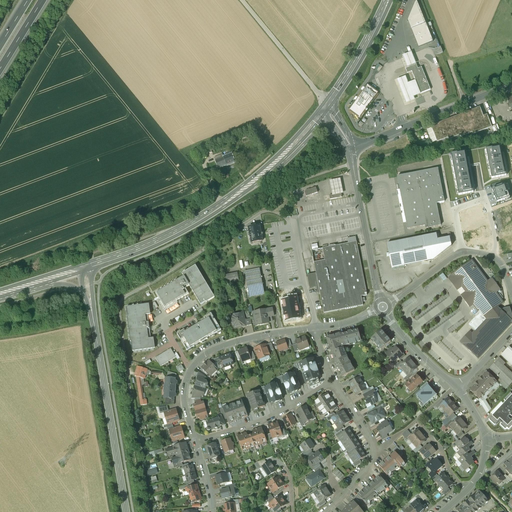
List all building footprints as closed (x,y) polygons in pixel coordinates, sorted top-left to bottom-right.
[(415,0),(408,21),(418,48),(433,42),(415,0)] [(406,68),(416,64),(414,59),(411,52),(402,56),(404,63),(406,68)] [(416,64),(406,68),(404,69),(406,74),(411,72),(415,81),(420,94),(430,90),(421,68),(418,69),(416,64)] [(420,94),(415,81),(412,82),(408,84),(407,81),(405,77),(396,80),(398,84),(401,92),(403,98),(406,104),(415,101),(414,97),(418,96),(420,95),(420,94)] [(355,103),(349,111),(359,119),(378,93),(367,85),(365,89),(364,88),(362,91),(363,92),(358,99),(357,98),(354,102),(355,103)] [(480,109),(427,130),(432,143),(436,141),(437,142),(448,138),(449,139),(460,135),(461,137),(472,133),(472,134),(492,127),(487,116),(484,117),(480,109)] [(500,146),(486,149),(489,164),(503,161),(500,146)] [(451,154),(453,168),(468,165),(466,151),(451,154)] [(233,154),(224,158),(227,166),(235,163),(233,159),(235,159),(233,154)] [(227,166),(224,158),(221,159),(220,156),(214,158),(218,169),(227,166)] [(503,161),(489,164),(492,178),(506,175),(503,161)] [(453,168),(456,181),(471,179),(468,165),(453,168)] [(438,168),(397,177),(407,229),(425,226),(425,229),(441,226),(436,204),(444,202),(444,201),(438,168)] [(331,191),(332,195),(332,196),(341,194),(343,194),(342,189),(340,178),(329,181),(331,191)] [(471,179),(456,181),(459,195),(473,192),(471,179)] [(495,197),(496,202),(510,198),(505,185),(502,186),(502,185),(496,187),(496,188),(492,189),(494,194),(493,195),(494,198),(495,197)] [(316,188),(304,192),(306,197),(317,193),(316,188)] [(259,226),(248,228),(251,243),(263,241),(259,226)] [(436,234),(387,244),(392,268),(422,263),(418,244),(437,240),(436,234)] [(437,240),(418,244),(422,263),(429,263),(451,247),(449,238),(437,240)] [(348,243),(322,248),(325,260),(314,262),(324,313),(363,305),(361,296),(367,295),(356,242),(348,243)] [(487,282),(471,260),(451,276),(448,278),(470,307),(473,305),(479,312),(483,318),(497,307),(503,303),(495,293),(500,290),(492,279),(487,282)] [(206,302),(215,297),(196,265),(185,272),(185,271),(183,273),(182,274),(183,276),(176,281),(175,280),(174,282),(172,283),(172,282),(170,284),(169,285),(168,284),(167,286),(166,287),(165,286),(163,288),(162,289),(161,288),(160,290),(155,293),(160,301),(159,302),(164,311),(178,303),(177,301),(189,294),(185,288),(189,286),(200,305),(205,302),(206,302)] [(259,268),(244,271),(249,297),(264,294),(259,268)] [(237,273),(222,276),(224,286),(239,283),(237,273)] [(131,306),(126,307),(128,317),(127,317),(130,341),(131,341),(132,351),(155,348),(153,338),(151,338),(147,314),(150,314),(149,304),(142,305),(142,304),(139,305),(138,305),(138,304),(135,306),(134,306),(134,305),(131,306)] [(497,307),(483,318),(479,312),(474,316),(475,318),(474,321),(470,326),(475,331),(472,334),(469,332),(460,342),(478,359),(511,324),(511,321),(511,320),(511,319),(511,316),(510,310),(502,312),(497,307)] [(266,310),(253,312),(254,315),(252,315),(253,318),(252,318),(254,326),(257,325),(257,324),(264,322),(264,323),(269,323),(267,316),(266,310)] [(243,312),(230,315),(233,329),(246,326),(244,320),(243,312)] [(185,331),(184,330),(177,334),(187,351),(194,346),(200,342),(201,343),(207,339),(207,338),(214,334),(214,335),(221,330),(211,313),(204,318),(205,320),(185,331)] [(348,333),(341,335),(341,334),(344,346),(361,341),(358,330),(351,332),(351,331),(348,332),(348,333)] [(390,342),(381,331),(371,339),(374,343),(377,347),(378,347),(381,350),(390,342)] [(341,334),(326,338),(328,343),(327,343),(328,346),(329,346),(331,352),(343,348),(343,347),(344,346),(341,334)] [(305,337),(300,339),(299,340),(298,339),(296,340),(297,344),(300,350),(305,348),(304,346),(308,345),(305,337)] [(285,340),(276,343),(279,351),(287,348),(285,342),(285,340)] [(297,344),(291,346),(292,347),(294,353),(300,350),(297,344)] [(266,345),(255,349),(258,360),(259,359),(259,358),(265,356),(265,357),(270,355),(268,352),(266,345)] [(511,349),(509,347),(501,355),(508,362),(511,357),(511,349)] [(246,348),(238,351),(242,362),(250,359),(248,354),(246,348)] [(331,352),(332,355),(335,362),(346,356),(346,354),(345,354),(343,348),(331,352)] [(391,351),(387,354),(387,355),(392,360),(395,360),(395,359),(397,359),(398,358),(402,355),(401,354),(395,348),(391,351)] [(171,349),(163,353),(168,362),(176,357),(171,349)] [(168,362),(163,353),(155,358),(160,366),(168,362)] [(220,358),(219,358),(221,363),(222,365),(223,368),(233,364),(230,354),(220,358)] [(346,356),(335,362),(343,377),(354,371),(346,356)] [(219,357),(214,359),(216,363),(219,367),(222,365),(221,363),(219,358),(220,358),(219,357)] [(403,364),(399,367),(403,372),(413,363),(409,358),(403,364)] [(300,364),(299,364),(301,369),(303,374),(302,374),(302,375),(305,384),(307,384),(306,383),(309,382),(309,383),(318,380),(318,378),(320,378),(313,359),(300,364)] [(511,382),(511,374),(503,366),(497,360),(489,369),(502,381),(500,384),(506,389),(511,382)] [(209,361),(206,364),(206,363),(203,365),(204,366),(202,368),(205,372),(205,373),(206,375),(208,374),(210,377),(217,370),(213,366),(209,361)] [(413,363),(403,372),(407,376),(411,373),(417,368),(413,363)] [(147,369),(137,367),(135,376),(136,377),(141,405),(147,405),(146,400),(143,400),(140,378),(144,379),(147,369)] [(413,375),(411,373),(407,376),(404,379),(406,381),(413,375)] [(294,374),(291,375),(287,376),(287,377),(282,379),(284,382),(285,384),(284,384),(286,390),(287,390),(289,394),(292,392),(292,393),(297,391),(297,389),(300,388),(296,379),(294,374)] [(482,377),(481,378),(491,387),(496,382),(487,374),(486,374),(482,378),(482,377)] [(272,379),(274,385),(276,385),(277,386),(284,382),(282,379),(281,375),(272,379)] [(422,382),(417,376),(412,380),(411,379),(409,381),(410,382),(405,386),(410,392),(422,382)] [(204,379),(198,377),(197,378),(195,386),(205,389),(209,390),(210,388),(206,381),(205,382),(204,379)] [(167,378),(166,378),(165,385),(166,385),(166,388),(175,389),(176,384),(177,384),(177,382),(175,381),(175,379),(167,378)] [(355,380),(350,383),(353,389),(363,384),(359,378),(355,380)] [(476,383),(485,393),(491,387),(481,378),(478,381),(479,381),(477,382),(476,383)] [(485,393),(476,383),(474,385),(474,386),(471,390),(471,391),(479,399),(480,399),(485,393)] [(363,384),(353,389),(356,395),(362,392),(366,390),(363,384)] [(268,388),(265,389),(267,394),(270,403),(273,402),(273,403),(279,401),(282,399),(280,396),(281,395),(279,390),(278,390),(277,386),(276,385),(274,385),(272,386),(268,387),(268,388)] [(437,395),(428,385),(416,396),(417,397),(424,406),(437,395)] [(205,389),(195,386),(192,395),(202,396),(203,396),(205,389)] [(175,389),(166,388),(166,392),(165,392),(164,399),(165,399),(173,399),(174,397),(176,396),(176,395),(175,394),(175,389)] [(259,391),(247,395),(253,410),(264,406),(259,391)] [(327,393),(315,402),(317,406),(320,412),(321,411),(324,415),(336,407),(327,393)] [(370,395),(364,398),(368,404),(371,403),(372,406),(378,403),(373,394),(372,393),(370,395)] [(511,394),(510,393),(506,397),(508,399),(490,418),(496,424),(499,421),(507,429),(511,423),(511,394)] [(453,404),(448,399),(444,402),(440,406),(445,411),(453,404)] [(479,399),(478,400),(487,414),(491,409),(485,400),(482,402),(480,399),(479,399)] [(444,402),(442,400),(435,406),(437,409),(440,406),(444,402)] [(235,404),(233,405),(238,419),(240,418),(241,419),(248,416),(242,401),(235,404)] [(195,404),(193,405),(195,412),(206,409),(203,402),(201,402),(195,404)] [(453,404),(445,411),(449,416),(453,413),(457,409),(453,404)] [(164,413),(169,412),(167,405),(165,406),(158,407),(160,414),(164,413)] [(228,423),(238,419),(233,405),(223,409),(228,423)] [(309,413),(306,406),(297,411),(301,419),(303,423),(304,423),(312,419),(309,413)] [(376,410),(367,415),(372,424),(378,421),(383,418),(384,418),(384,417),(382,414),(383,413),(381,410),(380,408),(376,410)] [(169,412),(164,413),(166,419),(178,415),(176,409),(169,412)] [(206,409),(195,412),(197,419),(199,418),(205,416),(208,415),(206,409)] [(336,416),(331,419),(332,419),(335,424),(346,416),(343,411),(336,416)] [(456,416),(453,413),(449,416),(446,419),(449,422),(451,420),(456,416)] [(178,415),(166,419),(167,424),(172,423),(179,421),(178,415)] [(291,415),(283,419),(286,425),(288,424),(290,427),(293,426),(292,426),(296,424),(291,415)] [(222,416),(218,417),(218,418),(216,419),(217,419),(219,426),(225,424),(222,416)] [(346,416),(335,424),(338,428),(338,429),(342,426),(349,421),(346,416)] [(453,422),(449,426),(450,426),(453,430),(463,422),(459,417),(453,422)] [(217,419),(206,422),(208,428),(207,428),(206,429),(207,430),(208,431),(210,431),(210,429),(214,428),(215,429),(217,428),(217,427),(219,426),(217,419)] [(453,422),(451,420),(449,422),(444,426),(446,429),(450,426),(449,426),(453,422)] [(277,422),(272,424),(277,437),(282,435),(280,430),(277,422)] [(463,422),(453,430),(457,435),(461,432),(467,427),(463,422)] [(382,425),(377,428),(382,436),(384,434),(386,435),(388,434),(388,432),(389,432),(390,429),(387,424),(387,423),(382,425)] [(277,437),(272,424),(267,426),(270,434),(272,439),(277,437)] [(174,429),(169,430),(171,436),(183,432),(181,427),(174,429)] [(262,428),(252,431),(253,435),(251,436),(254,446),(267,442),(262,428)] [(343,433),(338,436),(341,441),(351,434),(348,429),(343,433)] [(408,439),(408,438),(411,435),(407,430),(402,435),(406,440),(408,439)] [(411,435),(408,438),(408,439),(412,443),(422,435),(418,430),(411,435)] [(183,432),(171,436),(172,442),(177,440),(184,438),(183,432)] [(246,433),(237,437),(242,451),(254,446),(251,436),(248,437),(246,433)] [(351,434),(341,441),(344,445),(354,438),(351,434)] [(422,435),(412,443),(409,446),(413,451),(416,448),(420,445),(426,440),(422,435)] [(354,438),(344,445),(347,450),(357,443),(354,438)] [(460,442),(456,446),(460,450),(467,445),(469,443),(468,442),(469,441),(467,439),(466,440),(464,438),(460,442)] [(230,439),(221,442),(225,453),(233,450),(232,447),(233,447),(233,445),(233,443),(231,443),(230,439)] [(314,447),(309,440),(301,445),(305,452),(309,450),(310,450),(314,447)] [(460,442),(458,440),(452,445),(454,448),(456,446),(460,442)] [(357,443),(347,450),(350,454),(359,448),(360,447),(357,443)] [(186,444),(178,446),(181,456),(189,453),(186,444)] [(216,444),(206,448),(210,459),(215,457),(216,459),(217,459),(218,457),(219,456),(220,456),(216,444)] [(422,448),(420,445),(416,448),(413,451),(415,454),(419,451),(422,448)] [(460,450),(457,453),(461,458),(466,453),(469,450),(467,448),(469,447),(467,445),(460,450)] [(178,446),(167,450),(169,456),(176,454),(177,457),(181,456),(178,446)] [(425,449),(421,452),(422,453),(427,458),(429,456),(429,457),(430,457),(432,455),(432,454),(434,452),(429,446),(425,449)] [(393,451),(394,453),(395,452),(398,456),(400,455),(401,455),(403,454),(397,447),(393,451)] [(359,448),(350,454),(349,454),(352,459),(362,452),(359,448)] [(154,453),(151,454),(152,457),(155,456),(155,455),(163,452),(162,449),(154,452),(154,453)] [(313,456),(308,459),(313,466),(318,463),(323,460),(318,452),(313,456)] [(362,452),(352,459),(355,464),(360,460),(365,457),(362,452)] [(398,456),(395,452),(394,453),(390,457),(398,466),(399,468),(402,466),(401,465),(404,463),(398,456)] [(181,456),(177,457),(177,460),(176,460),(177,464),(178,464),(182,463),(191,460),(189,453),(181,456)] [(461,458),(458,460),(462,465),(470,458),(471,457),(470,455),(468,456),(466,453),(461,458)] [(398,466),(390,457),(379,466),(387,476),(390,473),(391,473),(395,469),(398,466)] [(462,465),(461,466),(465,470),(473,463),(471,461),(472,460),(470,458),(462,465)] [(267,464),(264,460),(257,462),(261,468),(262,468),(262,467),(267,464)] [(431,464),(428,467),(433,473),(436,470),(438,470),(440,468),(440,467),(438,465),(440,464),(436,460),(431,464)] [(267,464),(262,467),(262,468),(268,476),(275,472),(272,468),(273,467),(271,465),(269,462),(267,464)] [(189,467),(184,468),(185,469),(186,475),(194,473),(192,466),(189,467)] [(337,469),(332,473),(341,482),(345,477),(337,469)] [(316,473),(307,478),(309,482),(309,484),(311,487),(324,478),(319,471),(316,473)] [(502,477),(497,472),(490,478),(493,481),(493,482),(494,484),(495,484),(497,482),(499,484),(504,480),(502,477)] [(186,475),(185,475),(187,482),(193,480),(196,479),(194,473),(186,475)] [(439,477),(435,480),(435,481),(439,486),(448,479),(443,473),(439,477)] [(223,474),(216,477),(218,485),(228,482),(225,474),(223,474)] [(388,486),(379,476),(369,486),(377,495),(380,493),(385,489),(388,486)] [(276,479),(274,480),(273,479),(272,481),(267,484),(270,489),(281,481),(278,477),(276,479)] [(448,479),(439,486),(444,491),(448,488),(452,484),(448,479)] [(281,481),(270,489),(273,493),(284,485),(281,481)] [(197,485),(185,489),(186,491),(189,493),(189,495),(199,492),(197,485)] [(318,490),(314,493),(317,498),(328,491),(324,486),(318,490)] [(377,495),(369,486),(358,495),(362,500),(366,505),(369,502),(370,502),(374,499),(374,498),(377,495)] [(227,489),(220,491),(221,495),(223,495),(224,498),(235,496),(233,488),(227,489)] [(328,491),(317,498),(320,503),(324,500),(331,496),(328,491)] [(199,492),(189,495),(191,499),(190,500),(193,501),(193,503),(197,502),(197,501),(201,500),(201,499),(202,498),(200,497),(200,496),(199,497),(199,495),(200,495),(199,492)] [(479,492),(468,501),(477,511),(488,502),(485,498),(483,496),(479,492)] [(418,495),(415,498),(417,500),(420,504),(424,501),(418,495)] [(274,500),(269,504),(272,508),(284,500),(281,496),(274,500)] [(284,500),(272,508),(274,511),(275,511),(280,509),(287,505),(284,500)] [(410,505),(415,511),(420,511),(425,509),(420,504),(417,500),(415,502),(414,502),(410,505)] [(468,501),(457,511),(458,511),(476,511),(477,511),(468,501)] [(361,511),(354,502),(351,505),(351,504),(343,511),(344,511),(342,511),(361,511)] [(229,504),(224,505),(225,511),(235,511),(235,504),(235,503),(229,504)] [(415,511),(410,505),(408,503),(403,507),(403,508),(406,511),(415,511)]
